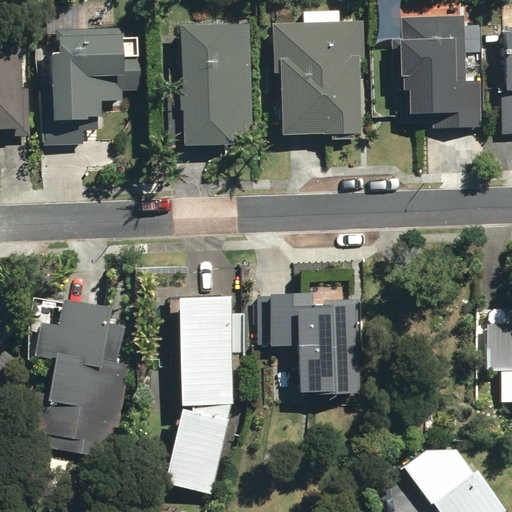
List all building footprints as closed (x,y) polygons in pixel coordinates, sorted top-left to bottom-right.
[(452,127),(483,126),(483,81),(469,81),(469,15),(407,16),(407,38),(398,38),(398,85),(405,85),(405,123),(424,123),(424,113),(452,112),(452,127)] [(289,72),(289,134),(366,133),(365,58),(368,58),(367,21),(279,22),(280,72),(289,72)] [(500,80),(501,128),(511,127),(511,21),(508,22),(509,80),(500,80)] [(172,95),(174,146),(239,144),(239,135),(256,134),(252,23),(187,26),(190,95),(172,95)] [(46,89),(49,145),(88,143),(87,119),(96,119),(95,116),(108,115),(107,101),(126,99),(125,91),(143,90),(141,35),(126,37),(126,27),(62,30),(63,52),(60,53),(61,89),(46,89)] [(0,129),(30,128),(27,41),(0,42),(0,129)] [(339,391),(339,393),(363,392),(361,300),(331,301),(331,305),(319,305),(319,292),(277,294),(277,296),(259,296),(261,344),(277,344),(277,346),(306,345),(307,392),(339,391)] [(232,419),(230,418),(233,405),(236,405),(237,353),(246,353),(246,312),(237,313),(236,297),(190,297),(189,405),(194,405),(193,410),(189,408),(172,483),(214,493),(232,419)] [(50,447),(107,458),(113,425),(120,426),(130,364),(120,363),(130,327),(115,324),(118,308),(71,299),(67,326),(47,323),(41,355),(63,359),(57,395),(42,392),(35,431),(52,434),(50,447)] [(0,384),(18,357),(4,347),(14,333),(10,330),(18,319),(3,309),(6,304),(0,300),(0,384)] [(511,324),(494,324),(494,369),(511,369),(511,324)] [(511,511),(511,508),(485,471),(440,503),(446,511),(511,511)] [(18,511),(31,511),(33,501),(20,499),(18,511)]
